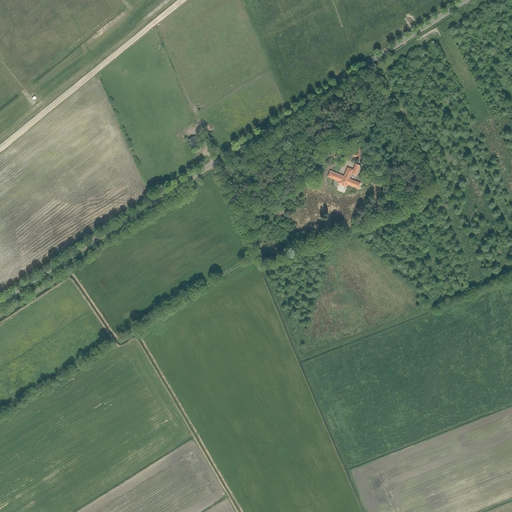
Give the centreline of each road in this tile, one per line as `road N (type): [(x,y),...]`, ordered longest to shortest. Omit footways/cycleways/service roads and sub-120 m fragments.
road 1 (tertiary): [(0,301),(466,0)]
road 2 (track): [(0,149),(183,0)]
